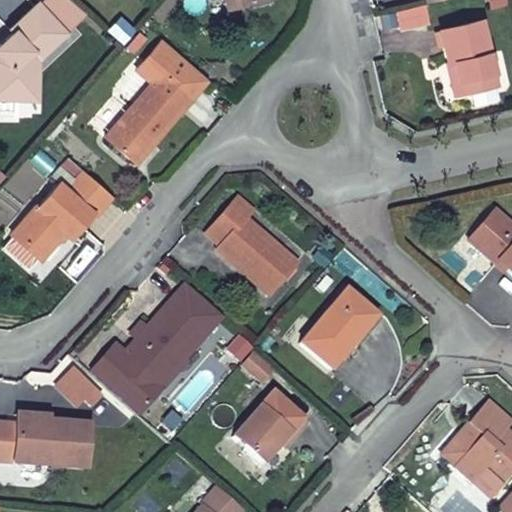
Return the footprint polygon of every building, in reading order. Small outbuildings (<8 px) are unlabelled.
[(12,32),(0,43),(0,96),(19,98),(22,72),(37,72),(37,57),(81,14),(66,0),(43,0),(10,30),(12,32)] [(439,28),(446,60),(452,59),(460,91),(469,89),(493,83),(495,83),(479,19),(439,28)] [(152,82),(104,136),(134,163),(208,79),(163,39),(137,69),(152,82)] [(452,59),(446,60),(454,93),(460,91),(452,59)] [(36,98),(37,72),(22,72),(19,98),(36,98)] [(493,83),(469,89),(472,104),(496,98),(493,83)] [(114,196),(86,172),(68,192),(68,191),(59,184),(58,182),(56,185),(36,207),(34,206),(7,235),(38,261),(63,232),(70,238),(90,215),(95,219),(114,196)] [(216,251),(245,276),(250,271),(273,291),(297,263),(245,219),(252,211),(237,198),(206,233),(221,246),(216,251)] [(467,242),(495,266),(499,262),(506,268),(511,273),(511,227),(494,212),(467,242)] [(499,262),(495,266),(502,273),(506,268),(499,262)] [(250,271),(245,276),(269,296),(273,291),(250,271)] [(136,340),(124,353),(118,360),(128,369),(118,380),(145,405),(162,387),(160,386),(223,317),(186,284),(148,327),(136,340)] [(336,373),(359,346),(350,339),(373,312),(346,289),(299,343),(336,373)] [(350,339),(359,346),(382,319),(373,312),(350,339)] [(136,340),(148,327),(143,323),(131,335),(136,340)] [(235,335),(225,347),(237,357),(247,346),(235,335)] [(118,360),(124,353),(115,345),(89,373),(98,382),(136,415),(145,405),(118,380),(128,369),(118,360)] [(262,463),(279,444),(288,434),(294,438),(307,423),(271,393),(233,438),(262,463)] [(455,435),(437,456),(467,483),(480,469),(500,486),(511,471),(511,435),(504,429),(510,423),(485,401),(465,423),(469,427),(462,435),(455,435)] [(47,428),(48,422),(49,415),(15,413),(14,424),(47,428)] [(87,425),(48,422),(47,428),(14,424),(11,464),(84,469),(87,425)] [(11,464),(14,424),(7,424),(4,463),(11,464)] [(288,434),(279,444),(284,448),(294,438),(288,434)] [(480,469),(467,483),(487,500),(500,486),(480,469)] [(238,511),(242,508),(217,486),(212,492),(235,511),(238,511)] [(235,511),(212,492),(194,511),(235,511)]
